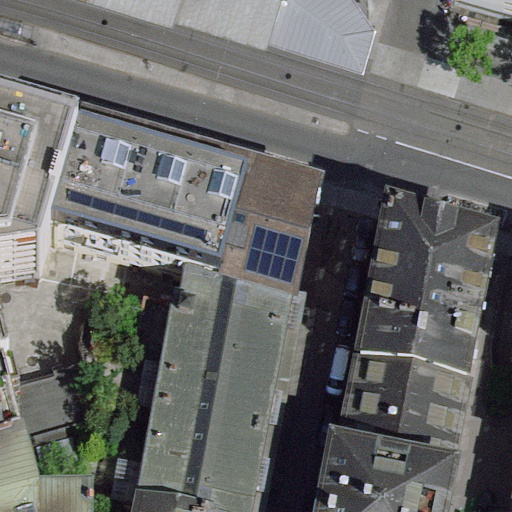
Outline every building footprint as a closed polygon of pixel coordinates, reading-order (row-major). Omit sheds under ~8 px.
[(211,0),(265,16),(269,0),(211,0)] [(269,0),(265,16),(362,45),(377,0),(376,0),(269,0)] [(511,0),(455,0),(454,5),(511,22),(511,0)] [(0,297),(5,288),(43,284),(50,263),(84,144),(0,119),(0,297)] [(84,144),(50,263),(85,273),(182,301),(186,282),(303,312),(329,194),(90,127),(84,144)] [(501,251),(390,219),(339,462),(457,483),(501,251)] [(147,511),(182,301),(85,273),(75,322),(86,364),(96,404),(75,499),(74,511),(147,511)] [(186,282),(182,301),(147,511),(271,511),(309,314),(303,312),(186,282)] [(55,382),(12,393),(3,395),(12,431),(21,478),(29,511),(74,511),(75,499),(96,404),(86,364),(54,372),(55,382)] [(0,483),(21,478),(12,431),(0,433),(0,396),(3,395),(12,393),(5,369),(0,368),(0,483)] [(457,511),(463,484),(457,483),(339,462),(329,460),(320,511),(457,511)] [(0,511),(29,511),(21,478),(0,483),(0,511)]
